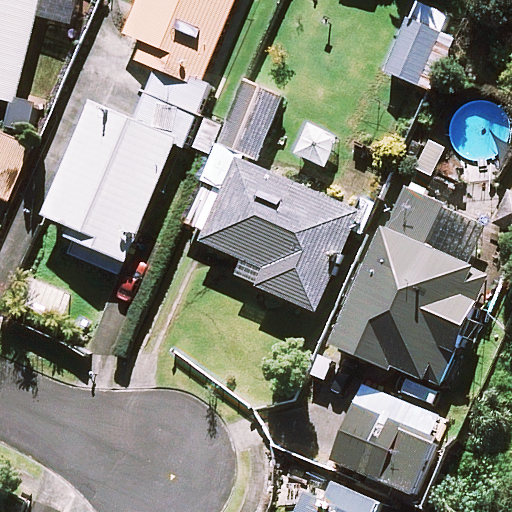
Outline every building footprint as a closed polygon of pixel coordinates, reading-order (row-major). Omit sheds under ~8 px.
[(45,0),(0,0),(0,103),(18,108),(45,0)] [(205,86),(240,0),(146,0),(133,31),(110,21),(80,95),(99,103),(45,232),(130,267),(180,146),(187,149),(214,160),(229,124),(202,113),(212,89),(205,86)] [(450,19),(421,7),(391,77),(434,95),(456,43),(443,37),(450,19)] [(209,235),(205,245),(249,264),(241,282),(321,317),(364,218),(258,172),(286,103),(250,89),(222,156),(191,227),(209,235)] [(341,141),(313,128),(300,158),(328,171),(341,141)] [(0,199),(11,204),(31,157),(2,145),(7,133),(0,129),(0,199)] [(489,233),(405,195),(337,348),(442,395),(493,282),(472,272),(489,233)] [(440,447),(360,409),(333,465),(413,503),(440,447)] [(379,511),(382,507),(329,483),(322,498),(312,494),(304,511),(379,511)]
